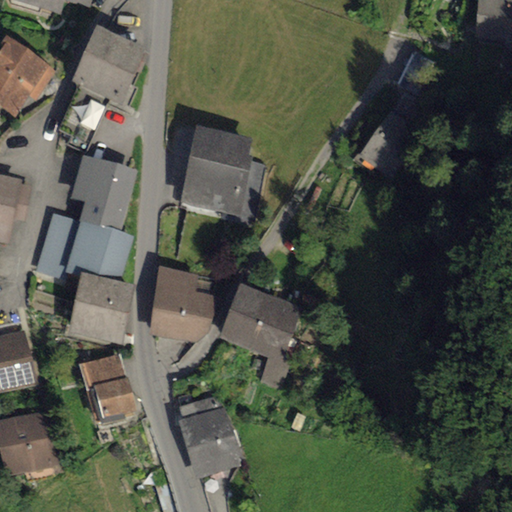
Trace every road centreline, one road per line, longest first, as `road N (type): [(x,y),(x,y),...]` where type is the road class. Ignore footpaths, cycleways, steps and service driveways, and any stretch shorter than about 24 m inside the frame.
road 1 (tertiary): [(163,0),(143,323),(157,410),(191,511)]
road 2 (residential): [(116,0),(85,36),(57,115),(19,307)]
